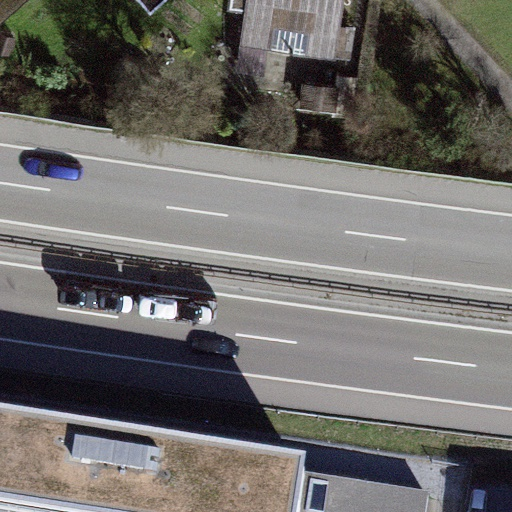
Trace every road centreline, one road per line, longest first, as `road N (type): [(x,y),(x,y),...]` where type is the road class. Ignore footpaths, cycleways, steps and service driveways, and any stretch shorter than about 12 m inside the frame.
road 1 (motorway): [(511,252),(0,180)]
road 2 (motorway): [(0,301),(511,372)]
